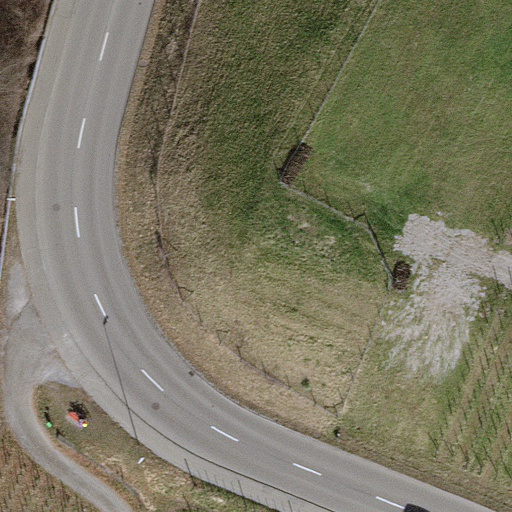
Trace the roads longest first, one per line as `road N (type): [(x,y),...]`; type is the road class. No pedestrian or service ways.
road 1 (tertiary): [(115,0),(80,147),(74,225),(94,303),(156,385),(229,444),(402,511)]
road 2 (track): [(112,511),(101,493),(51,457),(27,414),(30,366),(94,303)]
